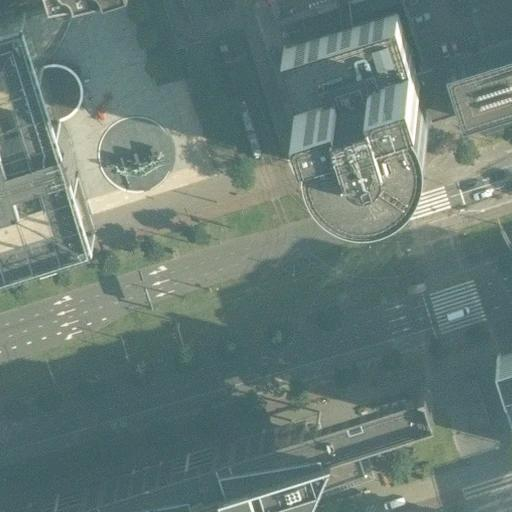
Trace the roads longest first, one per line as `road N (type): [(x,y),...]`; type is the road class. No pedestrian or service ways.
road 1 (secondary): [(0,436),(511,287)]
road 2 (secondary): [(372,215),(0,333)]
road 3 (residential): [(372,215),(331,203),(296,163),(241,0)]
road 4 (secondary): [(511,172),(372,215)]
